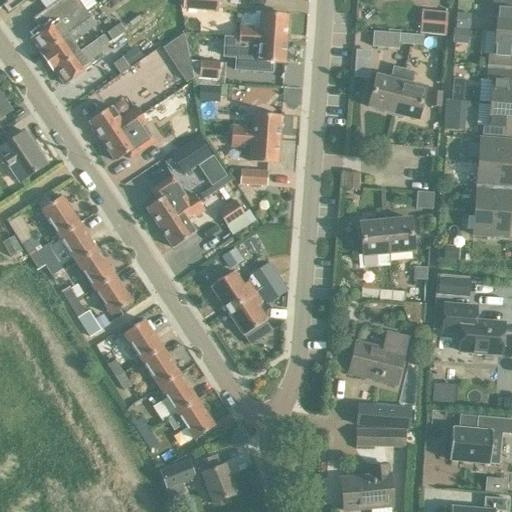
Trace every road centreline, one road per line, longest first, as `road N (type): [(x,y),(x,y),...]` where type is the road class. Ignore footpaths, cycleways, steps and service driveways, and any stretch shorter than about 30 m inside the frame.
road 1 (residential): [(253,426),(0,49)]
road 2 (residential): [(253,426),(275,408),(297,355),(324,0)]
